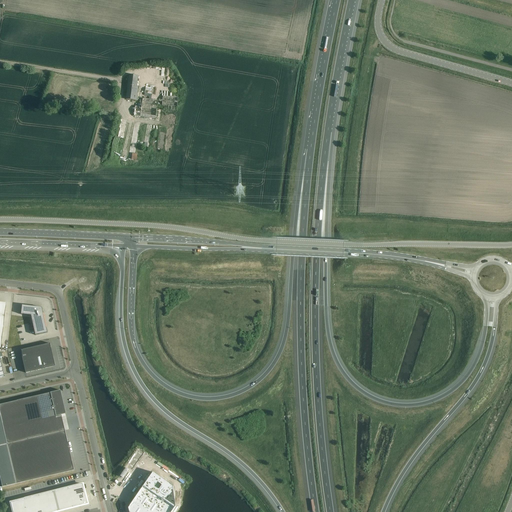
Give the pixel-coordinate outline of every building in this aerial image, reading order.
[(126,100),(136,101),(138,88),(137,87),(138,77),(129,75),(126,100)] [(163,97),(162,106),(177,107),(178,98),(163,97)] [(142,107),(135,107),(134,116),(155,119),(158,101),(143,99),(142,107)] [(119,135),(114,158),(124,160),(129,138),(119,135)] [(22,305),(21,315),(31,316),(35,336),(48,333),(46,328),(45,328),(44,322),(45,322),(42,308),(22,305)] [(21,350),(26,373),(46,369),(45,368),(54,366),(52,357),(53,357),(50,344),(21,350)] [(0,417),(0,419),(0,418),(0,480),(2,487),(15,484),(74,470),(65,431),(45,435),(42,422),(62,417),(61,415),(61,412),(64,411),(64,412),(65,412),(61,394),(60,394),(60,392),(61,391),(51,393),(0,404),(0,417)] [(153,472),(128,508),(129,511),(172,511),(176,507),(173,486),(153,472)] [(79,485),(10,503),(12,511),(57,511),(84,505),(88,504),(83,485),(79,486),(79,485)]
